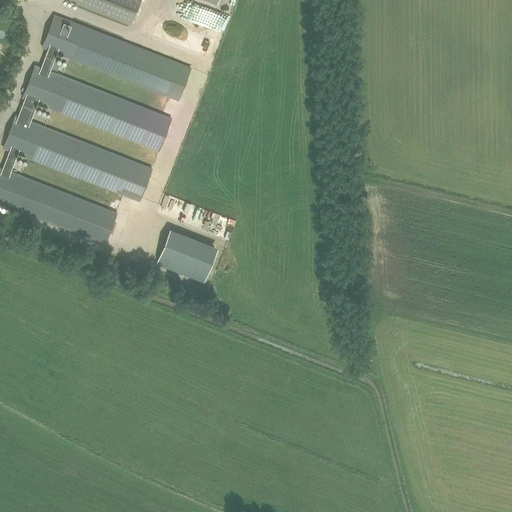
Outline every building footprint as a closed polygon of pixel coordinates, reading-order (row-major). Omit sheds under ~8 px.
[(71,0),(131,23),(140,0),(71,0)] [(188,19),(211,26),(215,11),(192,4),(188,19)] [(190,68),(55,15),(42,46),(48,48),(40,67),(35,65),(23,97),(24,98),(17,116),(15,116),(3,147),(9,149),(2,168),(0,167),(0,201),(105,243),(116,213),(10,172),(17,152),(139,200),(151,168),(30,121),(37,102),(158,150),(170,118),(49,71),(56,52),(178,99),(190,68)] [(188,221),(193,210),(179,204),(175,215),(188,221)] [(205,225),(207,219),(202,218),(204,212),(194,210),(191,221),(205,225)] [(234,220),(230,225),(236,229),(239,223),(234,220)] [(227,230),(227,229),(217,227),(215,235),(234,239),(236,233),(227,230)] [(203,280),(215,251),(169,233),(157,262),(203,280)]
